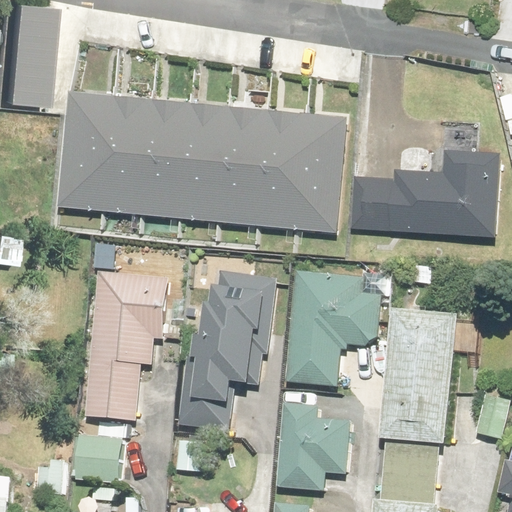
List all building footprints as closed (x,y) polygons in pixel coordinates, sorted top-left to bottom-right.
[(69,8),(10,2),(0,102),(60,108),(69,8)] [(151,37),(78,28),(58,193),(289,222),(303,101),(145,82),(151,37)] [(61,121),(24,114),(16,160),(52,166),(61,121)] [(397,180),(353,177),(350,231),(494,240),(499,156),(447,153),(446,175),(398,172),(397,180)] [(0,161),(0,231),(11,232),(17,187),(3,185),(6,162),(0,161)] [(16,239),(0,236),(0,267),(13,269),(16,239)] [(172,278),(100,271),(85,420),(137,425),(143,367),(153,367),(156,340),(166,341),(172,278)] [(366,279),(299,273),(290,385),(340,389),(343,353),(351,353),(352,345),(376,347),(380,299),(365,298),(366,279)] [(185,334),(184,348),(180,429),(229,431),(232,384),(262,385),(264,359),(278,360),(281,279),(222,277),(222,289),(217,289),(216,304),(208,304),(207,335),(185,334)] [(449,450),(459,357),(474,358),(477,323),(462,322),(463,315),(394,308),(380,443),(389,444),(383,502),(377,501),(375,511),(445,511),(446,510),(438,509),(444,449),(449,450)] [(0,377),(7,378),(9,352),(0,351),(0,377)] [(511,405),(511,393),(489,388),(477,437),(502,443),(511,405)] [(328,405),(284,402),(278,490),(326,493),(327,473),(345,474),(349,424),(327,423),(328,405)] [(126,440),(82,436),(78,484),(122,488),(126,440)] [(206,441),(179,439),(177,474),(203,476),(206,441)] [(511,511),(511,450),(501,494),(511,496),(511,507),(510,511),(511,511)] [(67,462),(43,459),(39,497),(64,499),(67,462)] [(0,511),(11,511),(14,483),(0,482),(0,511)] [(312,511),(313,504),(279,501),(278,511),(312,511)]
